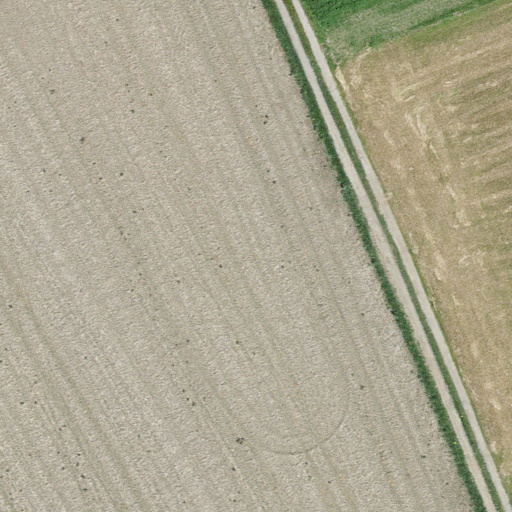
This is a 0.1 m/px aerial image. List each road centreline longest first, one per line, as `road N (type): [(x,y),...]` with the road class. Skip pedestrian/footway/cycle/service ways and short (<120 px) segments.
road 1 (track): [(501,511),(283,0)]
road 2 (track): [(310,62),(456,0)]
